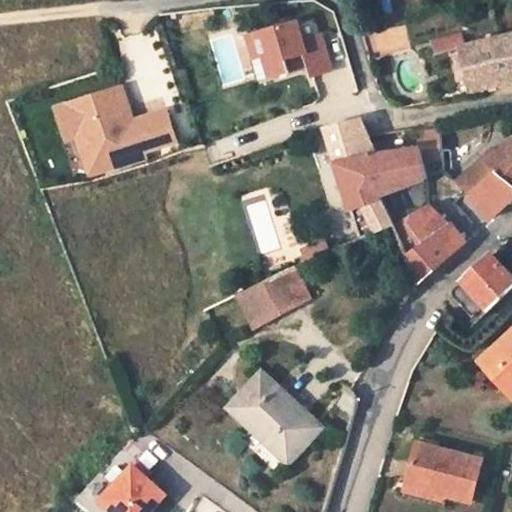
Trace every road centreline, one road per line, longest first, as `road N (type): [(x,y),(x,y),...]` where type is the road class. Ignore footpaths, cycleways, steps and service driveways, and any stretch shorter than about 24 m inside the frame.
road 1 (unclassified): [(511,221),(421,310),(349,511)]
road 2 (residential): [(337,0),(374,101),(391,114),(511,99)]
